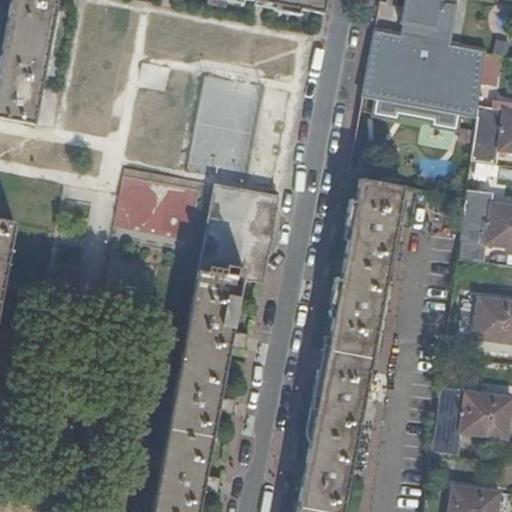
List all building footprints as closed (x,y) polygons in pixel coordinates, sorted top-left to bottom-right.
[(58,0),(10,0),(0,55),(0,117),(35,124),(58,0)] [(329,0),(255,0),(327,13),(329,0)] [(410,0),(404,32),(378,28),(366,93),(379,96),(471,114),(482,115),(490,53),(490,48),(463,43),(471,5),(445,1),(445,0),(410,0)] [(471,114),(379,96),(376,114),(411,121),(412,117),(434,122),(433,124),(469,131),(471,114)] [(511,150),(511,110),(507,110),(501,149),(511,150)] [(345,511),(407,186),(364,177),(300,511),(345,511)] [(279,200),(214,189),(200,273),(246,280),(265,284),(279,200)] [(511,246),(511,205),(495,203),(489,243),(511,246)] [(0,321),(18,222),(0,218),(0,321)] [(202,511),(246,280),(200,273),(156,511),(202,511)] [(511,342),(511,302),(481,298),(476,337),(511,342)] [(449,355),(446,378),(461,379),(464,356),(449,355)] [(511,446),(511,398),(469,392),(464,432),(489,435),(489,444),(511,446)] [(498,511),(502,492),(457,485),(452,511),(498,511)]
